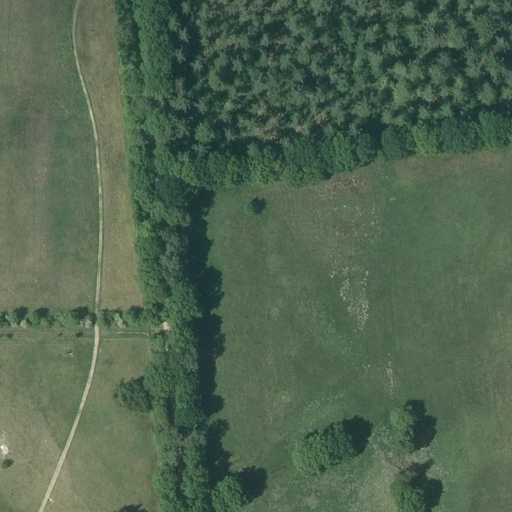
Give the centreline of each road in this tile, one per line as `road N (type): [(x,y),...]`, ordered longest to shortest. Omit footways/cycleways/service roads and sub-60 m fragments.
road 1 (track): [(511,132),(178,183)]
road 2 (track): [(178,183),(206,511)]
road 3 (track): [(151,187),(137,0)]
road 4 (track): [(163,0),(178,183)]
road 5 (track): [(184,511),(165,329)]
road 6 (track): [(165,329),(151,187)]
